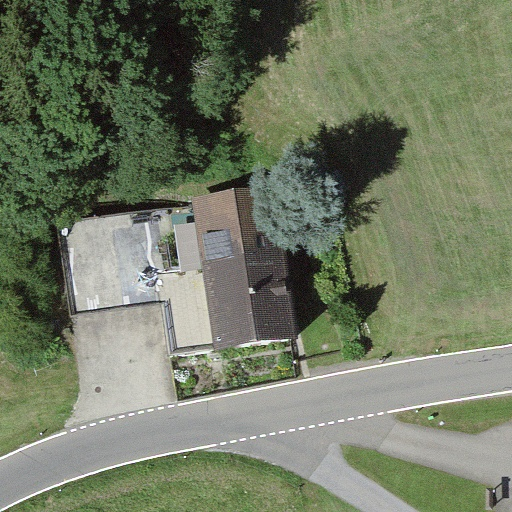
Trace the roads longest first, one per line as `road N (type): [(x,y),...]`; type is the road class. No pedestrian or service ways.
road 1 (tertiary): [(245,417),(511,369)]
road 2 (tertiary): [(0,488),(34,468),(245,417)]
road 3 (unclassified): [(245,417),(379,511)]
